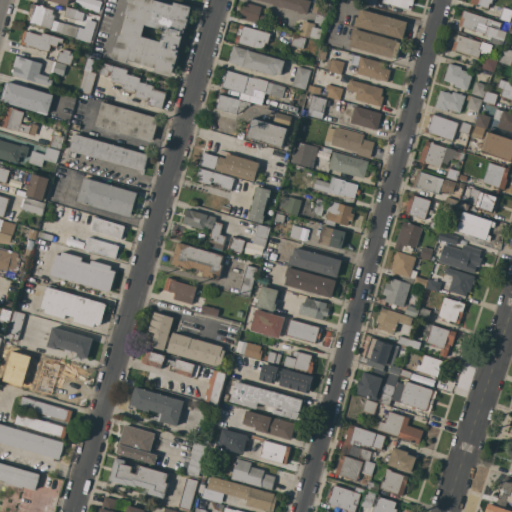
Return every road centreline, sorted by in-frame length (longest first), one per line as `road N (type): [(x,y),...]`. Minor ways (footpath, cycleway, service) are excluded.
road 1 (residential): [(219,0),(74,511)]
road 2 (residential): [(441,0),(303,511)]
road 3 (residential): [(511,312),(447,511)]
